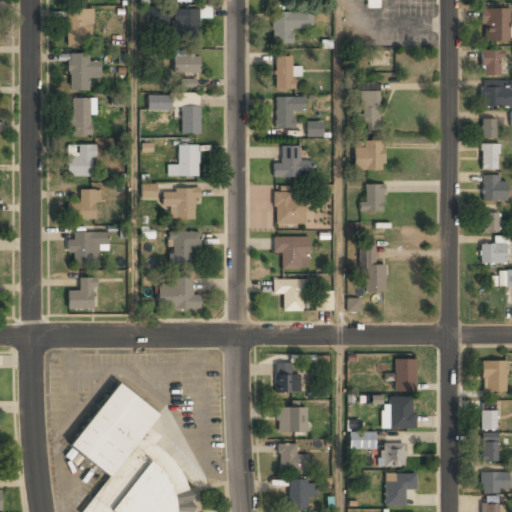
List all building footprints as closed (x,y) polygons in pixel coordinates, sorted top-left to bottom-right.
[(365,0),(366,8),(378,8),(378,0),(365,0)] [(65,46),(90,46),(91,9),(65,9),(65,46)] [(198,40),(198,9),(172,9),(172,40),(198,40)] [(480,9),(480,42),(508,42),(508,9),(480,9)] [(271,12),(271,44),(292,44),(292,28),(312,28),(312,12),(271,12)] [(500,74),(500,49),(480,49),(480,74),(500,74)] [(172,74),(198,74),(198,51),(172,51),(172,74)] [(88,54),(67,54),(67,90),(88,90),(88,78),(100,78),(99,61),(88,61),(88,54)] [(291,56),(274,56),(274,89),(294,89),(294,67),(291,67),(291,56)] [(196,79),(178,78),(178,88),(196,88),(196,79)] [(511,90),(511,80),(480,80),(480,107),(510,106),(510,90),(511,90)] [(378,129),(378,87),(357,87),(357,129),(378,129)] [(198,93),(146,93),(146,110),(179,110),(179,134),(198,134),(198,93)] [(274,129),(293,129),(293,111),(304,111),(304,97),(274,97),(274,129)] [(90,98),(69,98),(69,136),(90,136),(90,98)] [(479,118),(479,138),(494,138),(494,118),(479,118)] [(305,137),(321,137),(321,121),(305,121),(305,137)] [(382,170),(382,141),(362,141),(362,147),(352,147),(352,170),(382,170)] [(497,144),(480,144),(480,169),(497,169),(497,144)] [(66,145),(66,176),(94,176),(94,145),(66,145)] [(197,176),(197,145),(176,145),(176,165),(165,165),(165,176),(197,176)] [(272,163),(272,178),(310,178),(310,160),(299,160),(299,147),(280,147),(280,163),(272,163)] [(480,201),(505,201),(505,181),(498,181),(498,175),(480,175),(480,201)] [(156,183),(140,184),(140,198),(156,198),(156,183)] [(382,183),(362,183),(362,210),(382,210),(382,183)] [(66,202),(66,219),(96,219),(96,189),(78,189),(78,202),(66,202)] [(170,207),(170,219),(195,220),(195,190),(161,189),(161,207),(170,207)] [(272,193),(272,224),(304,224),(304,193),(272,193)] [(481,232),(497,232),(497,213),(481,213),(481,232)] [(198,248),(198,232),(167,231),(167,264),(190,264),(190,248),(198,248)] [(68,253),(72,253),(72,263),(97,263),(97,245),(107,245),(107,233),(68,233),(68,253)] [(511,243),(511,235),(493,235),(493,243),(511,243)] [(307,237),(272,237),(272,253),(280,253),(280,269),(307,269),(307,237)] [(478,245),(478,264),(505,264),(505,238),(495,238),(495,245),(478,245)] [(384,264),(374,264),(374,246),(360,246),(360,292),(384,292),(384,264)] [(511,287),(511,271),(498,271),(498,287),(511,287)] [(66,308),(93,308),(93,277),(77,277),(77,290),(66,290),(66,308)] [(198,308),(198,293),(190,293),(190,277),(170,277),(170,284),(156,284),(156,308),(198,308)] [(282,311),(302,311),(302,279),(272,279),(272,293),(282,293),(282,311)] [(332,310),(332,291),(313,290),(313,310),(332,310)] [(360,298),(346,298),(346,312),(360,312),(360,298)] [(414,391),(414,359),(392,359),(392,391),(414,391)] [(480,360),(480,391),(505,391),(505,360),(480,360)] [(273,392),(299,392),(299,374),(289,374),(289,363),(273,363),(273,392)] [(79,511),(194,511),(197,511),(178,463),(155,445),(158,434),(151,428),(155,412),(116,383),(69,445),(70,449),(107,477),(79,511)] [(414,429),(414,396),(389,396),(389,406),(379,406),(379,429),(414,429)] [(480,430),(496,430),(496,404),(480,404),(480,430)] [(305,432),(305,407),(275,407),(275,432),(305,432)] [(373,432),(348,432),(348,448),(373,448),(373,432)] [(497,433),(480,433),(480,462),(497,462),(497,433)] [(305,455),(295,455),(295,443),(277,443),(277,471),(305,471),(305,455)] [(403,467),(403,443),(378,443),(378,467),(403,467)] [(507,472),(478,472),(478,493),(507,493),(507,472)] [(414,474),(383,474),(383,507),(404,507),(404,490),(414,490),(414,474)] [(306,511),(306,479),(285,479),(285,511),(306,511)] [(499,511),(500,504),(497,504),(497,496),(482,496),(481,511),(499,511)]
